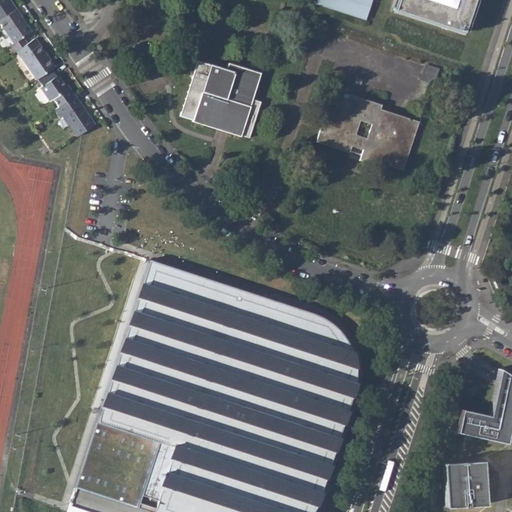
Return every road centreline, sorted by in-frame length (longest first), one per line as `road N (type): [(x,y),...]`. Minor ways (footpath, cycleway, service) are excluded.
road 1 (residential): [(46,0),(137,135),(213,216),(265,253),(337,285)]
road 2 (secondary): [(511,44),(431,279)]
road 3 (secondary): [(406,329),(405,363),(357,511)]
road 4 (secondary): [(376,511),(422,369),(445,345)]
road 5 (secondary): [(462,291),(511,119)]
